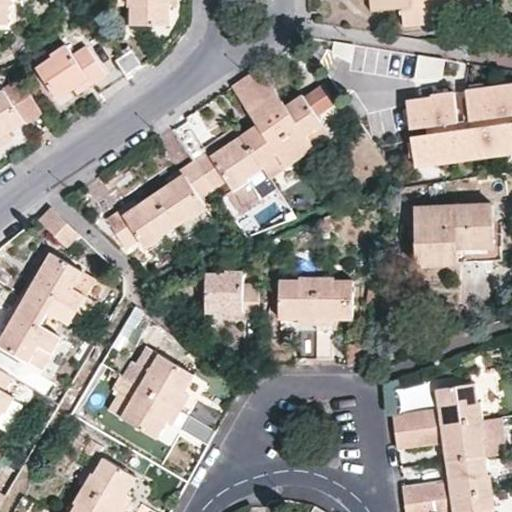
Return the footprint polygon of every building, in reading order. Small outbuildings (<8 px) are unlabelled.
[(0,0),(0,22),(11,23),(11,2),(14,2),(14,0),(0,0)] [(129,0),(129,5),(132,5),(132,22),(171,22),(171,7),(171,0),(129,0)] [(433,13),(444,12),(470,10),(468,0),(371,0),(372,9),(406,7),(406,23),(435,21),(433,13)] [(444,20),(444,12),(433,13),(435,21),(444,20)] [(88,77),(92,84),(106,75),(87,47),(74,55),(67,46),(54,54),(56,58),(38,69),(57,99),(76,88),(74,86),(88,77)] [(132,46),(112,58),(125,76),(136,69),(144,64),(132,46)] [(257,70),(245,78),(249,84),(261,76),(257,70)] [(261,76),(249,84),(302,162),(330,143),(316,121),(333,108),(321,89),(303,101),(300,98),(284,109),(261,76)] [(79,93),(92,84),(88,77),(74,86),(76,88),(79,93)] [(3,89),(4,90),(24,121),(25,122),(42,110),(20,78),(3,89)] [(245,78),(231,87),(236,93),(249,84),(245,78)] [(403,96),(414,167),(511,152),(511,78),(458,87),(459,87),(403,96)] [(249,84),(236,93),(258,126),(242,137),(263,169),(273,181),(302,162),(249,84)] [(24,121),(4,90),(0,93),(0,134),(5,131),(6,133),(24,121)] [(195,161),(215,189),(229,180),(236,190),(250,181),(249,179),(263,169),(235,127),(219,137),(223,142),(225,141),(230,148),(214,159),(209,152),(205,147),(185,118),(172,127),(195,161)] [(0,134),(0,143),(11,137),(8,132),(6,133),(5,131),(0,134)] [(223,142),(219,137),(205,147),(209,152),(214,159),(230,148),(225,141),(223,142)] [(215,189),(195,161),(181,171),(184,177),(170,187),(155,195),(175,226),(190,216),(192,219),(206,209),(200,200),(215,189)] [(184,177),(181,171),(166,181),(170,187),(184,177)] [(161,236),(175,226),(155,195),(140,205),(142,207),(125,217),(122,211),(109,219),(128,248),(141,238),(148,248),(163,238),(161,236)] [(138,200),(122,211),(125,217),(142,207),(140,205),(138,200)] [(417,206),(418,222),(419,263),(504,259),(503,220),(496,220),(495,202),(417,206)] [(57,213),(52,208),(41,222),(45,226),(57,213)] [(57,213),(45,226),(70,249),(81,235),(57,213)] [(28,283),(20,296),(48,312),(68,324),(95,279),(52,253),(42,271),(44,272),(35,287),(28,283)] [(36,269),(28,283),(35,287),(44,272),(42,271),(36,269)] [(243,312),(243,318),(260,319),(261,283),(244,283),(243,271),(224,271),(223,274),(208,274),(207,312),(225,312),(243,312)] [(334,316),(334,319),(354,320),(354,282),(335,282),(335,278),(317,278),(299,278),(299,281),(281,281),(281,319),(300,319),(300,316),(318,316),(334,316)] [(48,312),(20,296),(12,310),(19,314),(9,330),(7,328),(0,339),(0,343),(42,369),(61,337),(40,324),(48,312)] [(19,314),(12,310),(2,325),(7,328),(9,330),(19,314)] [(299,324),(317,324),(318,316),(300,316),(300,319),(299,324)] [(334,324),(334,319),(334,316),(318,316),(317,324),(334,324)] [(317,359),(317,330),(300,330),(300,359),(317,359)] [(334,330),(317,330),(317,359),(334,360),(334,330)] [(141,384),(176,404),(185,388),(186,390),(196,374),(147,346),(128,376),(141,384)] [(0,413),(1,412),(4,413),(13,397),(3,391),(12,376),(0,369),(0,413)] [(429,401),(426,380),(384,387),(388,408),(429,401)] [(166,419),(176,404),(141,384),(133,398),(120,390),(110,409),(159,438),(168,421),(166,419)] [(442,425),(483,420),(480,403),(477,403),(474,384),(429,390),(431,409),(440,408),(442,425)] [(185,388),(176,404),(183,407),(192,393),(186,390),(185,388)] [(218,428),(225,415),(200,399),(192,414),(218,428)] [(183,407),(176,404),(166,419),(168,421),(174,424),(183,407)] [(431,409),(434,426),(442,425),(440,408),(431,409)] [(402,413),(404,430),(434,426),(431,409),(402,413)] [(402,413),(395,414),(398,431),(404,430),(402,413)] [(210,442),(218,428),(192,414),(183,428),(210,442)] [(404,430),(406,447),(445,442),(447,460),(485,455),(482,437),(485,437),(483,420),(442,425),(434,426),(404,430)] [(399,440),(400,448),(406,447),(404,430),(398,431),(399,440)] [(90,473),(82,486),(116,506),(124,492),(126,493),(137,475),(103,455),(92,474),(90,473)] [(411,486),(414,503),(442,499),(452,498),(493,492),(491,474),(487,475),(485,455),(447,460),(450,481),(411,486)] [(76,501),(69,511),(112,511),(116,506),(82,486),(74,499),(76,501)] [(406,486),(408,504),(414,503),(411,486),(406,486)] [(124,492),(116,506),(122,509),(130,495),(126,493),(124,492)] [(493,511),(493,510),(495,510),(493,492),(452,498),(454,511),(493,511)] [(443,511),(454,511),(452,498),(442,499),(443,511)] [(414,503),(414,511),(443,511),(442,499),(414,503)] [(160,511),(143,501),(136,511),(160,511)]
